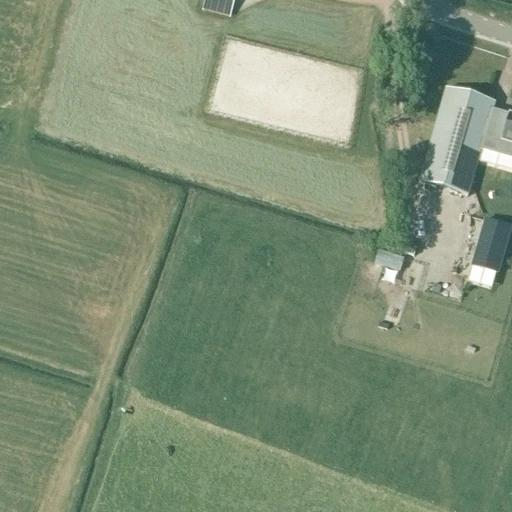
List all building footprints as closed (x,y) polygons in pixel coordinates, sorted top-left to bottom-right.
[(233,0),(203,0),(202,4),(231,11),(233,0)] [(448,92),(420,185),(469,200),(483,152),(498,156),(502,143),(511,145),(511,117),(507,116),(507,117),(491,112),(493,104),(448,92)] [(485,219),(472,266),(498,273),(511,226),(485,219)] [(447,285),(458,287),(466,249),(441,244),(435,273),(409,268),(405,287),(445,296),(447,285)] [(374,254),(372,270),(397,273),(399,257),(374,254)]
